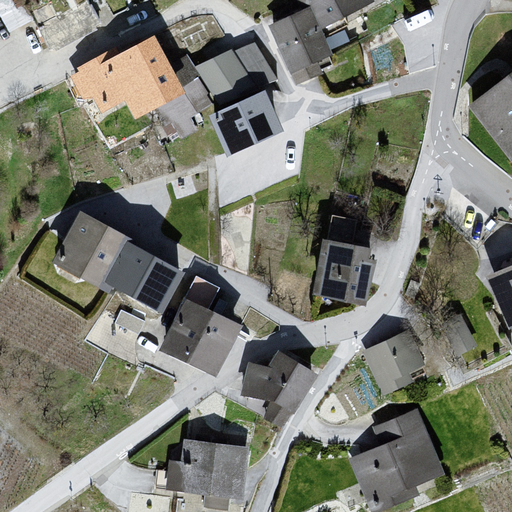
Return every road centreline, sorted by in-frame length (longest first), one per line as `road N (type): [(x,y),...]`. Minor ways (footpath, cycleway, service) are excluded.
road 1 (residential): [(387,300),(231,359),(165,433),(85,474)]
road 2 (residential): [(257,511),(288,430),(387,300)]
road 3 (residential): [(431,137),(387,300)]
road 4 (residential): [(473,0),(431,137)]
